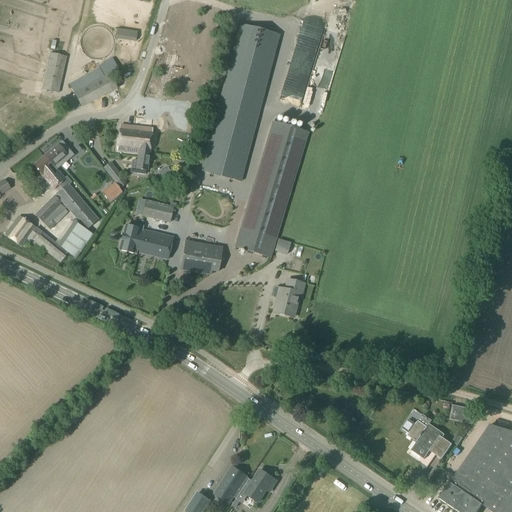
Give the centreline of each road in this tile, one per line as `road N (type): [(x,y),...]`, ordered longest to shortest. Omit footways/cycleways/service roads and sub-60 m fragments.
road 1 (unclassified): [(235,390),(254,367),(273,363),(511,412)]
road 2 (secondary): [(235,390),(152,338),(0,264)]
road 3 (unclassified): [(0,167),(62,125),(134,100),(167,0)]
road 4 (secondary): [(408,511),(235,390)]
